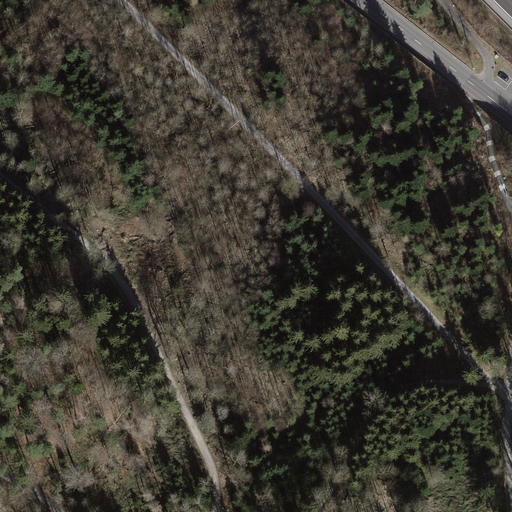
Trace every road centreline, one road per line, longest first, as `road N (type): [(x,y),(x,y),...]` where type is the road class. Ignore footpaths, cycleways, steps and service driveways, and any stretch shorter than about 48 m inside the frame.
road 1 (track): [(493,384),(267,142),(121,0)]
road 2 (track): [(0,165),(135,302),(209,462),(215,511)]
road 3 (tertiary): [(511,114),(362,0)]
